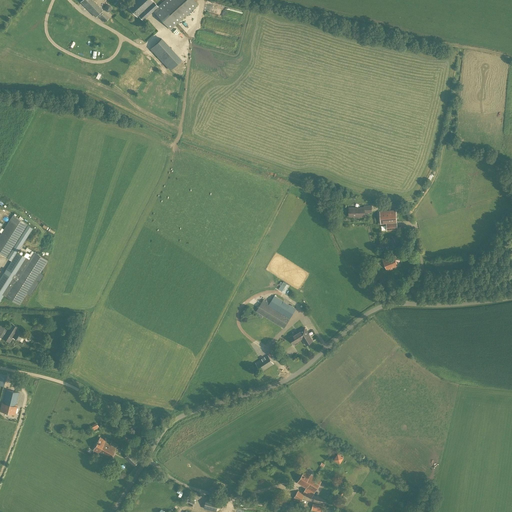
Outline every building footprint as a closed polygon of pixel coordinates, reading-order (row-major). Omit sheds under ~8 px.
[(103,10),(92,0),(81,0),(81,1),(96,17),(103,10)] [(158,6),(157,6),(152,0),(133,0),(127,6),(137,17),(140,14),(144,19),(153,11),(158,6)] [(158,6),(153,11),(170,30),(198,4),(194,0),(163,0),(157,6),(158,6)] [(99,16),(105,22),(109,18),(103,12),(99,16)] [(241,28),(214,21),(212,27),(239,34),(241,28)] [(182,60),(163,37),(151,48),(170,70),(182,60)] [(364,212),(372,212),(371,206),(364,206),(365,208),(349,208),(349,216),(364,216),(364,212)] [(387,231),(397,230),(396,210),(380,212),(381,224),(386,223),(387,231)] [(13,215),(0,235),(0,253),(11,260),(0,277),(0,300),(3,296),(19,306),(27,293),(30,295),(43,275),(40,273),(48,261),(34,252),(30,260),(17,252),(32,228),(27,225),(28,224),(13,215)] [(411,244),(410,232),(403,232),(404,245),(411,244)] [(380,252),(397,245),(394,238),(377,246),(380,252)] [(387,270),(398,265),(394,255),(383,260),(387,270)] [(372,269),(379,264),(377,260),(369,265),(372,269)] [(279,289),(286,292),(289,288),(288,287),(289,284),(283,281),(279,289)] [(263,314),(282,325),(285,327),(296,309),(275,295),(270,302),(264,298),(257,310),(263,314)] [(0,335),(10,342),(14,337),(20,341),(24,334),(18,330),(19,328),(12,324),(5,334),(2,332),(4,329),(0,326),(0,335)] [(306,345),(313,340),(305,327),(298,331),(302,338),(300,339),(300,340),(302,339),(306,345)] [(294,344),(300,340),(300,339),(302,338),(298,331),(289,337),(294,344)] [(261,372),(274,364),(268,354),(255,363),(261,372)] [(16,406),(19,392),(6,390),(3,403),(2,403),(0,410),(15,414),(16,406)] [(110,459),(116,448),(104,442),(105,440),(100,437),(93,450),(110,459)] [(334,459),(340,463),(344,456),(338,452),(334,459)] [(135,456),(129,462),(134,466),(139,460),(135,456)] [(302,493),(305,495),(309,489),(308,488),(315,478),(310,475),(311,474),(305,470),(297,482),(306,488),(302,493)] [(321,482),(315,478),(308,488),(309,489),(305,495),(311,498),(321,482)] [(304,495),(297,490),(293,497),(300,501),(304,495)] [(215,511),(216,511),(219,502),(206,498),(203,508),(215,511)] [(322,511),(324,511),(326,505),(314,503),(312,510),(322,511)]
